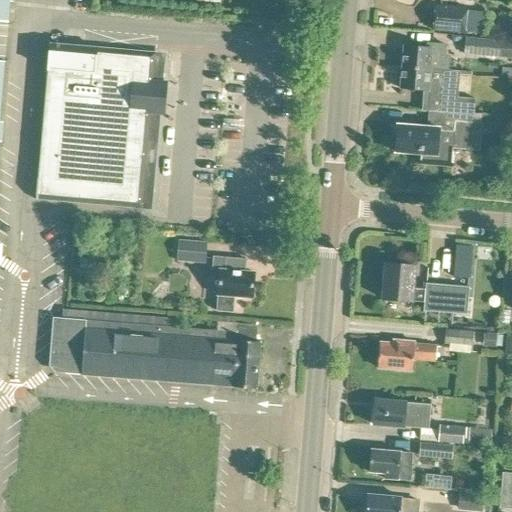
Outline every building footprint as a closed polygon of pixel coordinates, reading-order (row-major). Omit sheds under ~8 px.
[(434,6),(432,32),(464,35),(467,9),(434,6)] [(80,30),(80,40),(129,40),(129,30),(80,30)] [(500,59),(502,42),(465,38),(463,56),(500,59)] [(159,53),(49,44),(35,200),(145,210),(154,111),(158,111),(160,86),(156,85),(159,53)] [(403,46),(402,68),(430,70),(448,71),(449,59),(444,58),(445,45),(427,44),(426,48),(403,46)] [(430,70),(402,68),(400,89),(423,91),(421,111),(428,112),(428,118),(473,121),(475,99),(457,98),(459,72),(448,71),(430,70)] [(511,68),(501,68),(501,78),(511,78),(511,68)] [(428,118),(427,128),(397,125),(395,152),(420,154),(419,164),(451,167),(452,149),(464,150),(466,123),(473,124),(473,121),(428,118)] [(26,276),(28,241),(6,239),(3,275),(26,276)] [(52,278),(54,243),(28,241),(26,276),(52,278)] [(176,263),(205,265),(206,242),(177,241),(176,263)] [(469,279),(472,247),(455,245),(453,277),(469,279)] [(246,260),(213,257),(212,270),(220,270),(216,311),(233,313),(234,297),(251,298),(253,273),(245,272),(246,260)] [(426,284),(425,290),(412,289),(414,267),(386,264),(383,299),(411,302),(424,303),(424,310),(436,311),(438,285),(426,284)] [(505,359),(506,359),(511,359),(511,328),(508,328),(509,312),(501,312),(499,332),(507,333),(505,355),(505,359)] [(60,315),(48,314),(44,372),(253,384),(257,326),(60,314),(60,315)] [(445,330),(444,345),(449,346),(449,353),(472,355),(473,333),(445,330)] [(497,335),(483,334),(482,347),(496,348),(497,335)] [(379,343),(377,368),(412,371),(413,360),(435,362),(436,346),(414,344),(414,343),(392,341),(392,344),(379,343)] [(430,405),(405,403),(374,400),(372,425),(403,428),(403,427),(420,429),(428,430),(430,405)] [(428,430),(420,429),(419,442),(475,446),(475,444),(492,445),(493,430),(439,426),(439,430),(428,430)] [(420,444),(418,457),(451,460),(452,447),(420,444)] [(409,481),(412,454),(370,450),(368,472),(383,473),(383,479),(409,481)] [(450,491),(452,477),(425,474),(424,488),(450,491)] [(457,511),(465,511),(480,511),(482,494),(459,492),(457,511)] [(511,495),(501,494),(500,511),(511,511),(511,495)] [(418,511),(419,501),(416,500),(401,499),(401,498),(367,495),(365,511),(418,511)]
